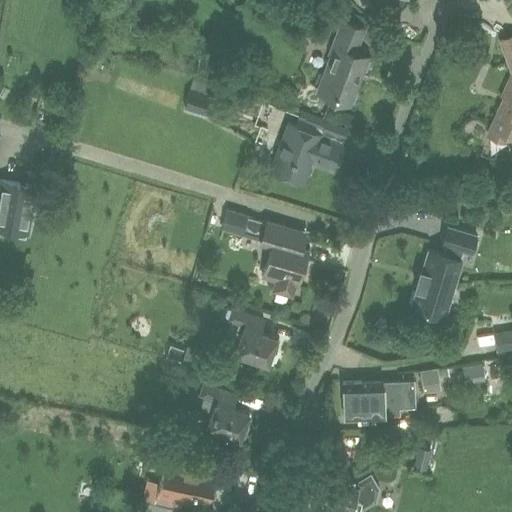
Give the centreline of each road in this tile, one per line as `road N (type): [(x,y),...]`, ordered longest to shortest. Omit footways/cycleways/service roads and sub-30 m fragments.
road 1 (residential): [(280,511),(437,19)]
road 2 (unknown): [(367,238),(82,152)]
